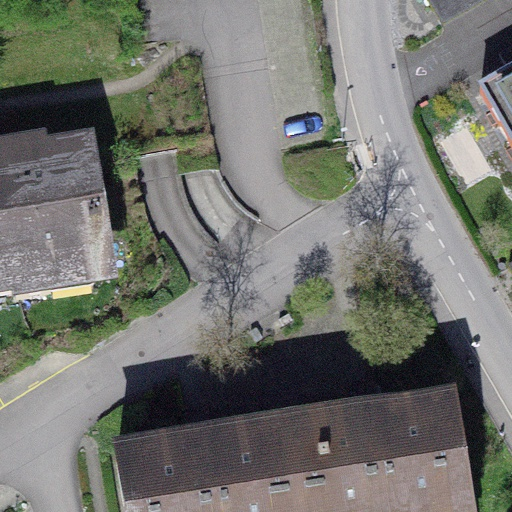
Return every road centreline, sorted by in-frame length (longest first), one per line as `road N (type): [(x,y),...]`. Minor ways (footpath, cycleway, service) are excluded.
road 1 (residential): [(0,439),(417,201)]
road 2 (residential): [(360,0),(375,97),(417,201)]
road 3 (residential): [(417,201),(511,365)]
